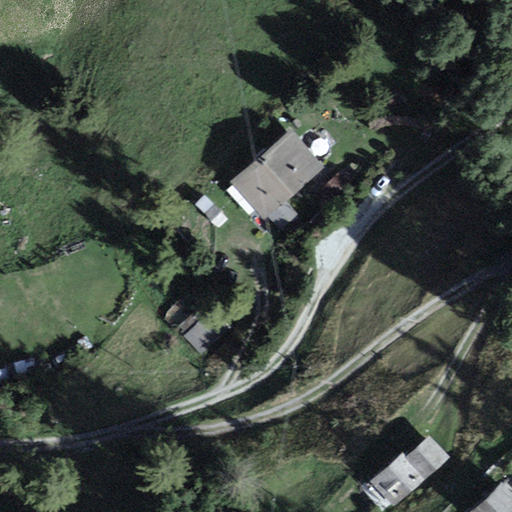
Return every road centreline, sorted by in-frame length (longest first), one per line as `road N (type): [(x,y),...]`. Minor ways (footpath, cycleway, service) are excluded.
road 1 (track): [(0,443),(212,425),(286,407),(399,326),(511,264)]
road 2 (track): [(135,431),(147,415),(259,374),(366,220),(511,108)]
